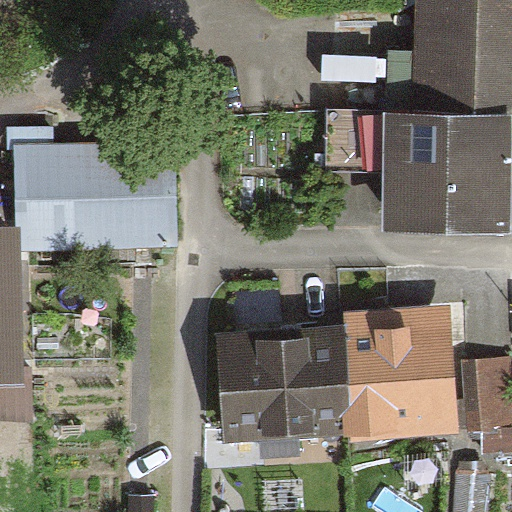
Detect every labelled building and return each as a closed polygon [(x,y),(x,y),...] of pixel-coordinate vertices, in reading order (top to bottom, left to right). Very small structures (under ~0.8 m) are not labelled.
[(511,0),(419,0),(417,108),(511,109),(511,0)] [(343,114),(342,164),(384,165),(386,115),(343,114)] [(507,145),(388,142),(386,226),(505,229),(507,145)] [(30,241),(172,239),(170,151),(28,154),(30,241)] [(344,334),(348,431),(449,427),(444,313),(344,317),(344,334)] [(231,436),(348,431),(344,334),(227,339),(231,436)] [(511,453),(511,357),(484,358),(485,454),(511,453)] [(480,430),(479,361),(463,362),(465,431),(480,430)]
